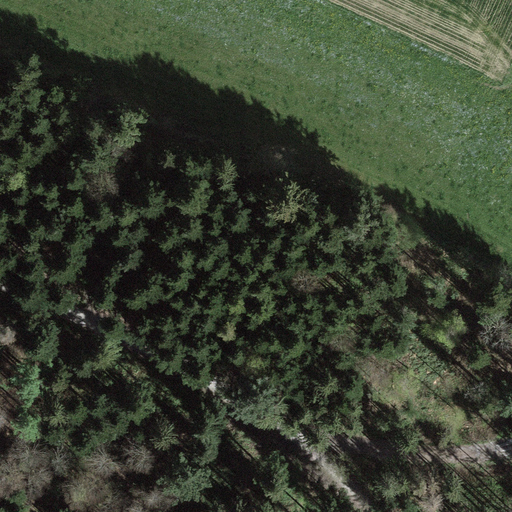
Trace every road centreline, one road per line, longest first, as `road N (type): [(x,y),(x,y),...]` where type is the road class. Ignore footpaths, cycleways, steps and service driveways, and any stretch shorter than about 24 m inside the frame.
road 1 (track): [(0,287),(134,340),(305,438),(374,511)]
road 2 (track): [(305,438),(422,453),(511,441)]
